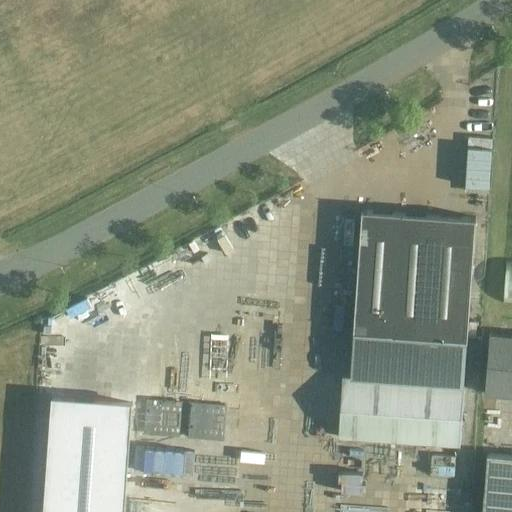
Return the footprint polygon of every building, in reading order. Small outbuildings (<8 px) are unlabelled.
[(489,187),(492,138),(468,137),(465,185),(489,187)] [(354,333),(469,341),(477,219),(363,211),(354,333)] [(487,392),(511,393),(511,336),(491,335),(487,392)] [(459,443),(464,383),(344,375),(340,435),(459,443)] [(46,394),(39,511),(119,511),(126,399),(46,394)] [(511,511),(511,457),(486,456),(482,511),(511,511)]
